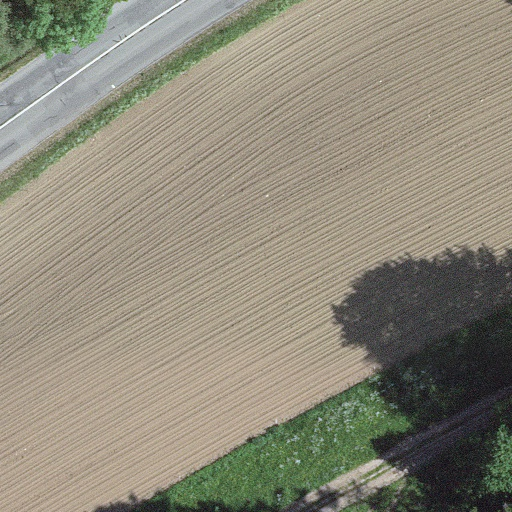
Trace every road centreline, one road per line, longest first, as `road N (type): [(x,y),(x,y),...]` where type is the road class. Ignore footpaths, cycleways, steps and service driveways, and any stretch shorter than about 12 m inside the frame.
road 1 (secondary): [(200,0),(0,138)]
road 2 (track): [(511,398),(305,511)]
